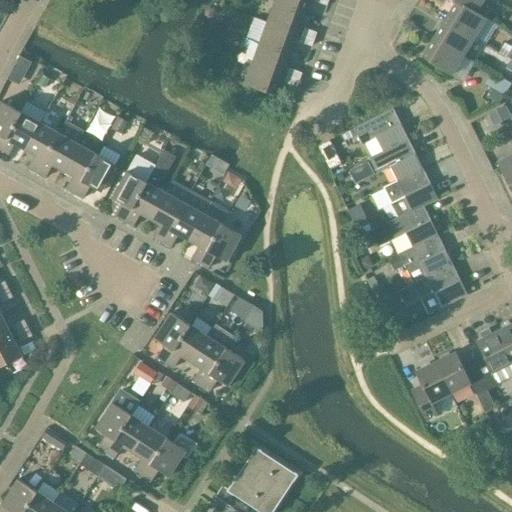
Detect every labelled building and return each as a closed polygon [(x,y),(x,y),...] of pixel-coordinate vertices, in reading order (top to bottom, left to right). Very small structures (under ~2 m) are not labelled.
[(276,0),(276,2),(305,12),(309,0),(276,0)] [(451,0),(455,3),(445,20),(474,38),(486,18),(476,12),(455,0),(451,0)] [(455,0),(476,12),(483,0),(455,0)] [(276,2),(269,22),(298,33),(305,12),(276,2)] [(433,39),(463,57),(474,38),(445,20),(433,39)] [(269,22),(261,42),(291,53),(298,33),(269,22)] [(316,32),(304,28),(302,34),(314,38),(316,32)] [(299,41),(311,46),(314,38),(302,34),(299,41)] [(422,58),(451,76),(463,57),(433,39),(422,58)] [(261,42),(254,63),(283,73),(291,53),(261,42)] [(276,94),(283,73),(254,63),(246,84),(276,94)] [(289,68),(287,74),(299,79),(301,73),(289,68)] [(284,82),(296,86),(299,79),(287,74),(284,82)] [(488,97),(498,103),(503,95),(493,89),(488,97)] [(0,148),(20,112),(1,101),(0,102),(0,148)] [(104,142),(117,114),(99,105),(86,134),(104,142)] [(505,106),(496,110),(501,122),(510,117),(505,106)] [(488,114),(493,125),(501,122),(496,110),(488,114)] [(378,141),(384,154),(384,155),(410,142),(395,111),(355,130),(364,148),(378,141)] [(0,152),(7,156),(14,144),(25,149),(39,123),(20,112),(0,148),(0,152)] [(45,177),(52,165),(63,170),(77,143),(84,131),(65,121),(59,133),(58,133),(37,172),(45,177)] [(28,168),(37,172),(58,133),(39,123),(25,149),(35,155),(28,168)] [(331,141),(320,146),(332,170),(343,165),(331,141)] [(398,182),(398,183),(424,170),(410,142),(384,155),(384,154),(371,161),(379,177),(392,170),(398,182)] [(66,188),(75,193),(96,154),(77,143),(63,170),(73,176),(66,188)] [(101,191),(116,165),(96,154),(75,193),(83,198),(90,186),(101,191)] [(116,216),(125,221),(147,182),(146,182),(155,165),(136,154),(127,171),(112,198),(123,204),(116,216)] [(511,193),(511,155),(497,163),(511,193)] [(413,213),(424,207),(439,200),(424,170),(398,183),(398,182),(384,189),(393,206),(406,199),(413,212),(413,213)] [(134,226),(141,214),(151,219),(166,192),(147,182),(125,221),(134,226)] [(179,235),(189,240),(204,213),(203,213),(210,201),(192,190),(184,202),(185,203),(163,242),(172,247),(179,235)] [(161,225),(154,237),(163,242),(185,203),(184,202),(166,192),(151,219),(161,225)] [(407,235),(413,249),(439,236),(424,207),(413,213),(413,212),(371,233),(379,249),(393,242),(407,235)] [(223,224),(204,213),(189,240),(199,246),(192,258),(201,263),(223,224)] [(228,261),(243,235),(223,224),(201,263),(210,268),(217,256),(228,261)] [(421,265),(427,278),(453,266),(439,236),(413,249),(400,255),(408,271),(421,265)] [(395,311),(396,313),(423,300),(423,301),(436,294),(443,309),(469,296),(453,266),(427,278),(379,302),(386,315),(395,311)] [(5,281),(0,283),(0,294),(9,290),(5,281)] [(0,298),(2,302),(13,297),(9,290),(0,294),(0,298)] [(165,344),(157,356),(166,361),(190,324),(171,312),(155,337),(165,344)] [(0,318),(0,342),(14,336),(4,317),(0,318)] [(13,325),(18,334),(29,328),(24,319),(13,325)] [(501,327),(503,331),(498,333),(511,359),(511,325),(511,323),(501,327)] [(174,367),(182,355),(192,361),(208,336),(190,324),(166,361),(174,367)] [(202,385),(226,347),(234,335),(216,324),(208,336),(192,361),(201,367),(193,379),(202,385)] [(21,341),(32,336),(29,328),(18,334),(21,341)] [(490,330),(481,335),(484,340),(478,343),(494,373),(511,363),(511,359),(498,333),(493,336),(490,330)] [(0,367),(24,356),(14,336),(0,342),(0,367)] [(228,385),(245,359),(226,347),(202,385),(210,390),(218,378),(228,385)] [(440,359),(435,361),(451,393),(471,383),(464,369),(455,352),(449,354),(448,352),(439,357),(440,359)] [(426,421),(438,415),(432,403),(451,393),(435,361),(430,364),(429,362),(420,367),(421,368),(415,371),(424,389),(413,394),(426,421)] [(477,366),(489,390),(499,385),(494,373),(487,361),(477,366)] [(157,373),(141,362),(133,373),(150,384),(157,373)] [(475,364),(464,369),(471,383),(477,396),(488,390),(475,364)] [(98,447),(107,452),(131,414),(112,402),(96,428),(106,435),(98,447)] [(115,458),(123,446),(133,452),(149,426),(131,414),(107,452),(115,458)] [(134,470),(143,476),(167,438),(149,426),(133,452),(142,458),(134,470)] [(180,432),(174,442),(167,438),(143,476),(151,481),(159,469),(169,476),(182,455),(187,458),(197,443),(180,432)] [(215,496),(239,511),(251,511),(255,508),(261,511),(272,511),(298,474),(255,446),(244,463),(239,459),(233,468),(238,471),(228,487),(223,484),(215,496)] [(81,463),(87,454),(77,447),(70,457),(70,458),(80,465),(81,463)] [(81,463),(91,469),(98,459),(88,453),(87,454),(81,463)] [(126,478),(105,465),(98,477),(119,490),(126,478)] [(23,511),(28,505),(37,492),(18,480),(1,505),(12,511),(11,511),(23,511)] [(49,511),(55,504),(37,492),(28,505),(23,511),(49,511)]
